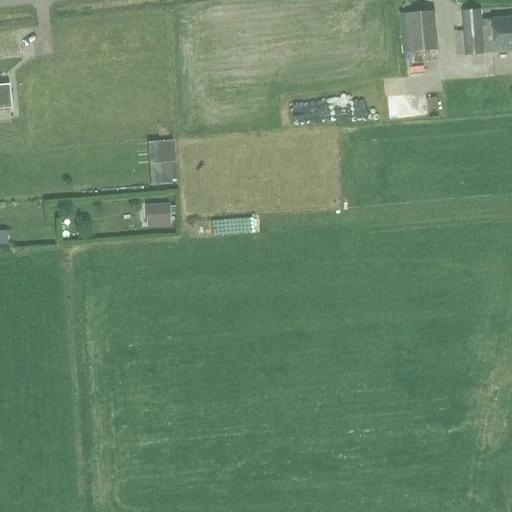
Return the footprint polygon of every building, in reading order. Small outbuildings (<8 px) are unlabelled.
[(466,57),(485,55),(481,11),(462,13),(466,57)] [(404,55),(439,52),(435,12),(400,15),(404,55)] [(511,19),(493,21),(495,54),(511,52),(511,19)] [(0,107),(10,106),(8,83),(0,84),(0,107)] [(404,85),(390,87),(393,103),(407,101),(404,85)] [(438,85),(424,85),(423,106),(438,106),(438,85)] [(339,96),(340,110),(361,109),(360,95),(339,96)] [(172,139),(147,141),(148,164),(174,162),(172,139)] [(168,204),(152,205),(153,226),(169,225),(168,204)]
